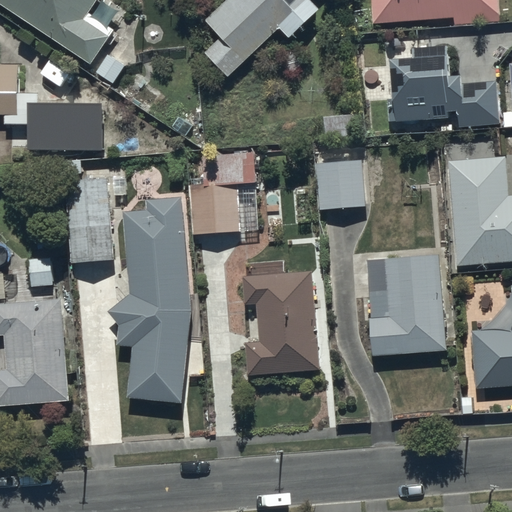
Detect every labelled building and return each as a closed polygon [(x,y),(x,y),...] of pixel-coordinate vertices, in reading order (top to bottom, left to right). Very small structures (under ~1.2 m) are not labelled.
[(0,0),(0,3),(91,63),(114,29),(89,13),(97,0),(0,0)] [(224,0),(204,20),(220,37),(205,51),(227,75),(280,26),(288,35),(318,8),(311,0),(224,0)] [(368,0),(370,23),(451,18),(452,23),(497,20),(495,0),(368,0)] [(445,45),(411,48),(412,57),(389,59),(393,101),(387,101),(388,123),(447,117),(447,111),(457,110),(459,128),(500,124),(496,81),(461,84),(460,75),(448,76),(445,45)] [(125,66),(107,54),(96,73),(113,84),(125,66)] [(0,123),(20,125),(23,71),(0,70),(0,123)] [(28,103),(28,149),(103,149),(104,104),(28,103)] [(359,115),(324,118),(325,141),(361,138),(359,115)] [(188,184),(192,234),(260,230),(255,153),(204,156),(206,183),(188,184)] [(315,162),(318,209),(366,206),(363,159),(315,162)] [(508,163),(449,166),(457,273),(511,268),(511,202),(508,163)] [(109,177),(66,180),(72,263),(115,259),(109,177)] [(147,210),(123,211),(128,292),(109,311),(118,323),(117,345),(133,346),(129,395),(182,401),(190,312),(182,196),(146,197),(147,210)] [(446,350),(439,253),(365,259),(372,355),(446,350)] [(51,258),(29,260),(31,287),(52,286),(51,258)] [(312,270),(244,276),(247,305),(256,304),(259,340),(246,341),(248,375),(320,370),(312,270)] [(511,391),(511,292),(511,293),(479,337),(474,338),(478,394),(511,391)] [(63,306),(0,310),(0,342),(7,342),(9,376),(0,376),(0,410),(69,407),(63,306)]
